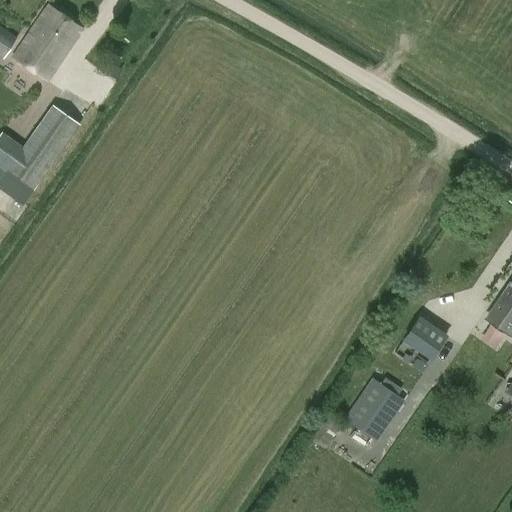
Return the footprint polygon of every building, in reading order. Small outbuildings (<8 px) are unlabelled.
[(80,30),(45,6),(8,58),(43,82),(80,30)] [(0,52),(2,54),(12,39),(0,29),(0,52)] [(0,135),(0,188),(23,206),(80,126),(52,106),(22,148),(2,133),(0,135)] [(407,206),(393,236),(409,243),(422,214),(407,206)] [(511,337),(511,335),(511,279),(499,298),(484,320),(511,337)] [(482,378),(504,335),(467,315),(448,351),(463,359),(459,366),(482,378)] [(431,360),(446,336),(419,317),(393,354),(421,373),(430,359),(431,360)] [(401,391),(384,379),(380,385),(372,380),(344,420),(375,441),(403,401),(397,397),(401,391)]
